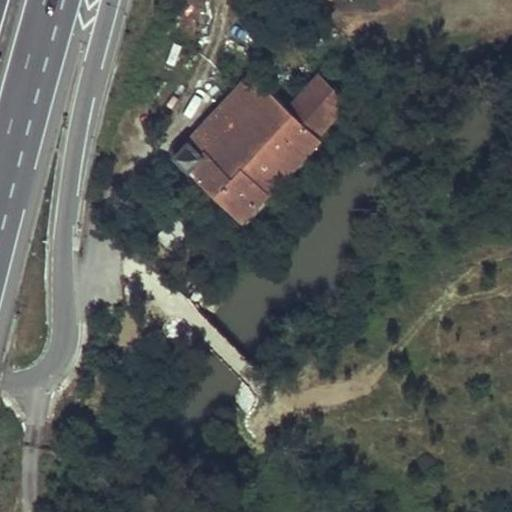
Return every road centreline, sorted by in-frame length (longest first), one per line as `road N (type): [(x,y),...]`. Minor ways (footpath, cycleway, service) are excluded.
road 1 (trunk): [(0,378),(35,384),(59,355),(73,158),(111,0)]
road 2 (trunk): [(0,208),(55,0)]
